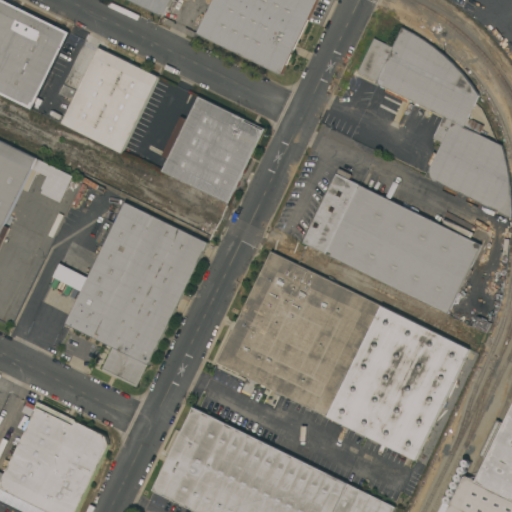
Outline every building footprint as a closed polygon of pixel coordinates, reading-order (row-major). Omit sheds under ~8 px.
[(0,0),(2,0),(70,32),(32,109),(0,93),(0,0)] [(170,0),(163,16),(130,0),(170,0)] [(213,0),(317,0),(281,75),(197,33),(213,0)] [(374,38),(393,47),(403,27),(415,34),(430,44),(442,52),(455,64),(464,74),(470,82),(480,95),(469,118),(484,125),(480,134),(503,145),(505,155),(508,167),(510,178),(511,194),(511,218),(427,176),(432,165),(429,163),(434,152),(437,154),(443,142),(433,138),(443,116),(409,99),(408,103),(385,92),(387,88),(376,83),(377,81),(358,71),(374,38)] [(159,77),(122,153),(62,124),(99,47),(159,77)] [(245,119),(244,120),(264,130),(228,203),(162,171),(168,158),(162,155),(181,116),(188,119),(199,96),(245,119)] [(0,140),(73,176),(61,202),(40,192),(48,176),(32,168),(4,225),(10,228),(0,247),(0,140)] [(339,168),(352,174),(349,179),(482,245),(448,314),(302,242),(339,168)] [(149,365),(148,364),(137,387),(102,369),(113,347),(66,324),(82,291),(54,276),(60,263),(88,278),(126,202),(208,242),(149,365)] [(472,233),(447,222),(444,227),(469,238),(472,233)] [(470,349),(416,460),(312,409),(311,411),(306,408),(307,406),(297,401),(296,404),(290,401),(291,399),(282,394),(280,396),(275,394),(276,391),(240,373),(239,374),(216,363),(217,359),(218,360),(233,330),(230,328),(234,320),(237,322),(271,251),(470,349)] [(481,318),(482,317),(488,320),(488,321),(492,323),(487,333),(473,326),(478,316),(481,318)] [(49,511),(0,487),(0,471),(5,474),(38,407),(35,406),(38,401),(107,436),(110,444),(76,511),(49,511)] [(464,476),(475,481),(511,405),(511,511),(446,511),(450,505),(452,501),(455,495),(459,487),(462,479),(464,476)] [(396,507),(393,511),(197,511),(153,490),(193,407),(396,507)] [(465,460),(466,460),(468,460),(469,461),(470,463),(470,464),(469,465),(468,466),(467,467),(465,467),(465,468),(466,469),(466,470),(466,471),(466,472),(465,473),(464,474),(462,474),(461,475),(462,476),(463,478),(462,479),(462,480),(461,481),(460,481),(458,481),(458,483),(459,484),(459,486),(459,487),(458,488),(457,488),(455,489),(454,490),(455,492),(456,493),(455,495),(454,496),(453,496),(451,496),(451,497),(452,499),(452,500),(452,501),(451,502),(450,503),(449,504),(448,503),(446,502),(445,500),(445,499),(445,498),(447,497),(449,496),(449,495),(448,494),(448,492),(449,491),(450,490),(452,489),(453,488),(452,487),(452,485),(452,483),(454,482),(455,482),(456,482),(457,480),(455,479),(455,478),(456,476),(456,475),(458,475),(460,474),(460,473),(459,472),(459,471),(459,470),(459,468),(460,467),(462,467),(464,467),(464,466),(463,465),(462,463),(463,462),(463,461),(465,460)] [(438,511),(443,502),(450,505),(446,511),(438,511)]
